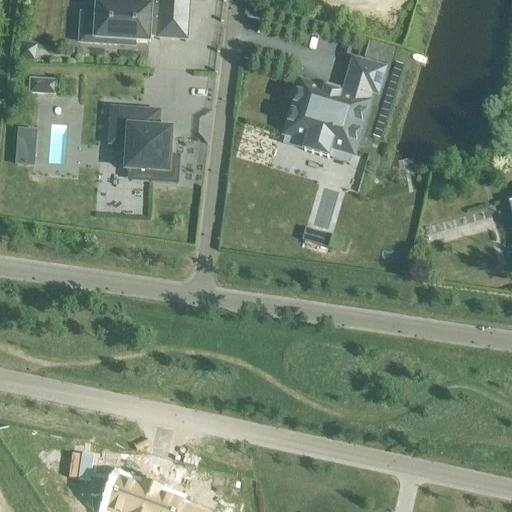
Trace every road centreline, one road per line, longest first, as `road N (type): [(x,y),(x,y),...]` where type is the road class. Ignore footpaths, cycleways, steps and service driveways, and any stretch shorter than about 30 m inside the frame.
road 1 (residential): [(511,491),(0,382)]
road 2 (residential): [(511,341),(198,301)]
road 3 (residential): [(198,301),(237,0)]
road 4 (residential): [(198,301),(0,269)]
